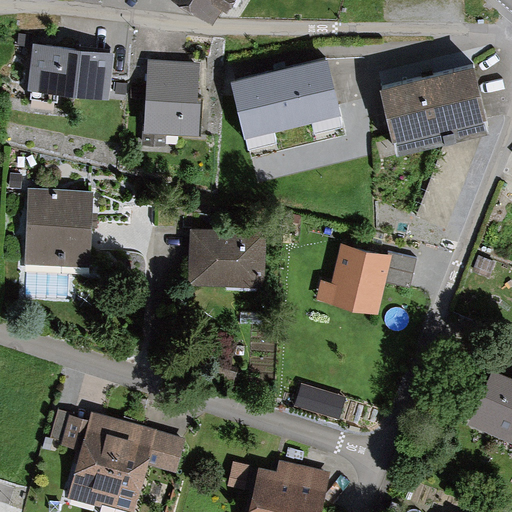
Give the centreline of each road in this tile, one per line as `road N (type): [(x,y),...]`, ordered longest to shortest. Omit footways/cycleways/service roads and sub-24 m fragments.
road 1 (residential): [(511,39),(434,30),(254,32),(0,9)]
road 2 (residential): [(365,471),(349,451),(257,420),(184,409),(148,376),(0,332)]
road 3 (residential): [(511,107),(399,409),(365,471)]
